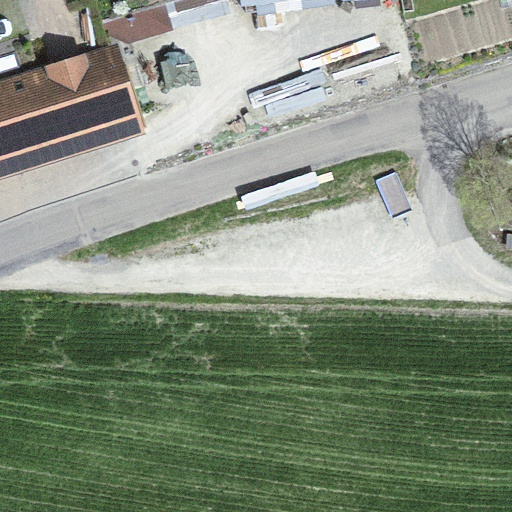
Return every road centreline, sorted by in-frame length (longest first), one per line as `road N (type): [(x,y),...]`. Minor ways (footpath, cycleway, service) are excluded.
road 1 (unclassified): [(511,84),(0,251)]
road 2 (track): [(511,284),(497,282),(463,249),(425,112)]
